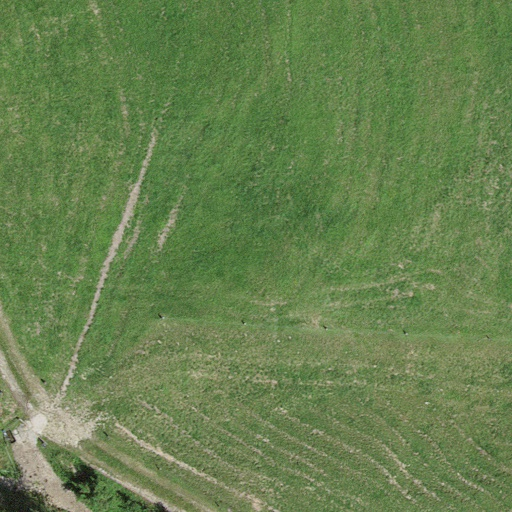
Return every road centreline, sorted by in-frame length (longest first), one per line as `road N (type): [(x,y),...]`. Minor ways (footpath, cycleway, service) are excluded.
road 1 (track): [(0,326),(50,420),(198,511)]
road 2 (track): [(50,420),(27,443),(48,495),(0,481)]
